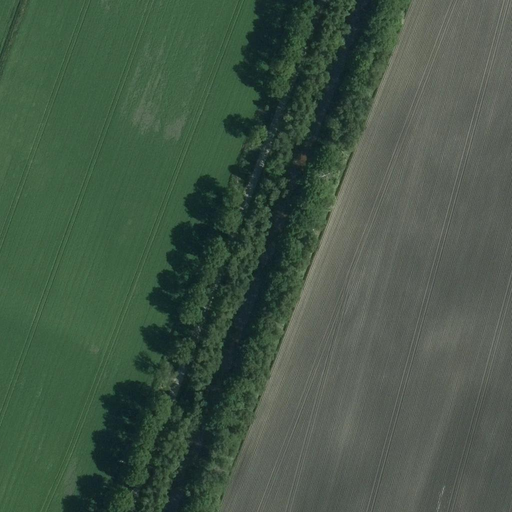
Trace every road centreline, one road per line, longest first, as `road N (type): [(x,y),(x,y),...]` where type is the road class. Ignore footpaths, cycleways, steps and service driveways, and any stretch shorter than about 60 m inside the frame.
road 1 (tertiary): [(127,511),(320,0)]
road 2 (track): [(181,511),(373,0)]
